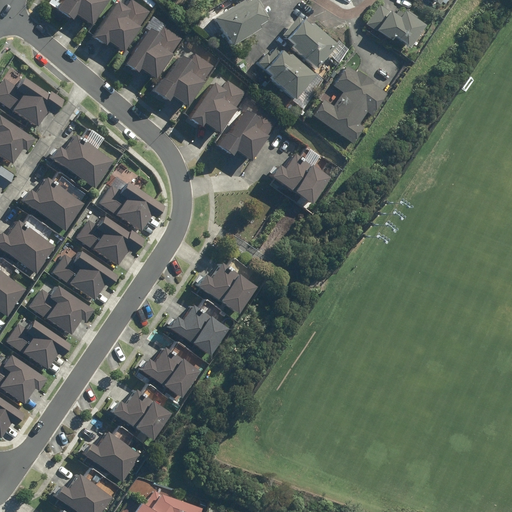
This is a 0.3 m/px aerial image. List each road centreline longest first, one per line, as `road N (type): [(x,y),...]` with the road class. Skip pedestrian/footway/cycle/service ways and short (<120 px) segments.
road 1 (residential): [(0,471),(30,450),(180,217),(183,188),(172,158),(86,77)]
road 2 (residential): [(0,207),(86,77)]
